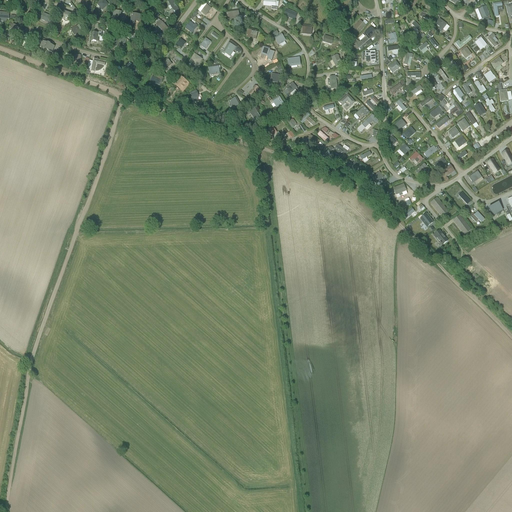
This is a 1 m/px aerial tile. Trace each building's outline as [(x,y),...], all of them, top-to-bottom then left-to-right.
[(108,5),(103,0),(102,0),(97,4),(102,10),(108,5)] [(169,0),(168,1),(173,10),(175,15),(179,12),(173,0),(169,0)] [(204,3),(202,6),(198,11),(199,12),(201,13),(204,16),(205,16),(212,9),(210,8),(204,3)] [(494,17),(498,16),(497,8),(502,7),(501,3),(492,4),(494,17)] [(348,4),(340,12),(342,14),(350,6),(348,4)] [(480,10),(484,20),(490,17),(486,8),(480,10)] [(286,10),(285,13),(286,14),(285,16),(287,17),(288,16),(292,18),(292,19),(294,20),(296,15),(296,14),(286,10)] [(238,11),(227,13),(228,20),(239,18),(238,11)] [(9,19),(9,14),(0,12),(0,21),(7,22),(7,19),(9,19)] [(62,18),(63,18),(63,20),(63,21),(64,22),(65,22),(66,22),(67,22),(68,22),(69,21),(69,20),(70,21),(72,15),(64,12),(62,18)] [(431,17),(421,13),(420,17),(430,21),(431,17)] [(41,20),(48,23),(50,24),(53,18),(44,14),(41,20)] [(132,14),(131,20),(131,24),(134,24),(135,21),(139,22),(143,23),(144,16),(132,14)] [(357,16),(354,14),(346,22),(348,25),(357,16)] [(166,26),(168,24),(164,20),(161,22),(160,21),(156,25),(165,34),(168,30),(169,29),(166,26)] [(360,21),(353,28),(359,34),(366,26),(360,21)] [(422,30),(415,22),(412,25),(419,32),(422,30)] [(447,25),(443,22),(437,30),(440,33),(447,25)] [(189,23),(185,28),(192,33),(196,28),(189,23)] [(7,35),(8,36),(12,39),(19,29),(13,25),(7,35)] [(76,26),(70,30),(74,36),(80,32),(76,26)] [(312,27),(308,26),(303,26),(302,33),(311,34),(312,27)] [(256,40),(257,31),(248,29),(246,38),(256,40)] [(92,33),(92,41),(98,42),(98,38),(104,38),(104,32),(101,32),(101,33),(92,33)] [(406,32),(399,34),(402,41),(405,40),(405,38),(408,37),(406,32)] [(389,45),(398,42),(395,33),(388,35),(389,40),(387,40),(389,45)] [(27,49),(29,49),(30,48),(30,46),(29,45),(32,41),(29,38),(30,37),(30,35),(29,34),(27,34),(26,35),(21,39),(24,42),(26,44),(27,45),(26,46),(26,48),(27,49)] [(281,34),(277,37),(274,38),(279,45),(285,41),(281,34)] [(493,34),(487,39),(495,48),(498,46),(492,40),(495,37),(493,34)] [(180,39),(185,43),(189,39),(184,35),(180,39)] [(325,36),(324,38),(323,42),(325,43),(325,42),(329,43),(328,44),(331,45),(333,39),(325,36)] [(455,44),(459,49),(472,39),(469,36),(460,43),(458,41),(455,44)] [(112,44),(112,45),(117,47),(119,44),(119,42),(121,43),(121,44),(124,45),(126,40),(123,38),(122,40),(120,39),(118,38),(115,37),(114,39),(112,44)] [(354,41),(352,44),(357,50),(369,40),(367,37),(358,45),(354,41)] [(474,43),(480,50),(486,45),(481,38),(478,41),(474,43)] [(176,45),(181,49),(185,43),(180,39),(176,45)] [(200,46),(205,50),(207,47),(206,47),(209,42),(205,39),(200,46)] [(432,40),(429,42),(435,50),(438,48),(432,40)] [(42,41),(39,48),(52,53),(55,47),(50,45),(50,44),(47,42),(47,43),(42,41)] [(228,43),(224,51),(223,53),(230,57),(231,55),(235,48),(228,43)] [(428,46),(426,43),(419,49),(421,51),(428,46)] [(264,47),(263,49),(261,54),(267,56),(270,49),(264,47)] [(461,55),(465,59),(467,58),(471,55),(466,48),(460,53),(461,55)] [(140,53),(142,61),(145,60),(145,59),(150,58),(148,52),(144,53),(144,52),(140,53)] [(375,52),(365,52),(365,57),(370,57),(370,63),(375,62),(375,52)] [(406,53),(403,65),(407,66),(409,58),(412,59),(413,55),(406,53)] [(189,62),(193,65),(197,67),(202,60),(194,55),(189,62)] [(73,56),(73,61),(73,64),(81,64),(80,56),(73,56)] [(337,56),(336,56),(331,59),(332,61),(334,60),(335,63),(334,64),(336,67),(341,64),(337,56)] [(166,58),(161,63),(166,69),(171,64),(166,58)] [(299,58),(294,59),(288,60),(289,67),(300,66),(299,58)] [(498,58),(490,64),(495,70),(503,64),(498,58)] [(104,67),(106,62),(93,59),(90,72),(95,73),(95,72),(96,72),(97,72),(98,72),(100,71),(101,71),(102,70),(103,69),(103,68),(104,66),(104,67)] [(451,72),(457,68),(452,61),(447,65),(451,72)] [(400,68),(395,62),(387,68),(392,74),(400,68)] [(127,70),(131,73),(132,74),(136,69),(131,65),(127,70)] [(219,74),(219,69),(220,68),(220,66),(218,66),(208,67),(209,71),(210,70),(210,75),(219,74)] [(441,70),(437,72),(445,82),(448,80),(441,70)] [(489,83),(495,79),(494,76),(493,77),(491,74),(490,72),(487,74),(488,76),(487,77),(488,80),(487,81),(489,83)] [(152,77),(150,82),(158,86),(160,81),(162,82),(163,79),(155,74),(153,78),(152,77)] [(183,93),(189,84),(179,76),(172,84),(183,93)] [(329,79),(330,81),(328,81),(327,83),(328,86),(329,87),(330,87),(331,90),(337,89),(336,77),(331,77),(332,79),(329,79)] [(426,83),(430,90),(436,86),(432,79),(426,83)] [(462,86),(467,95),(471,93),(468,87),(471,85),(469,82),(462,86)] [(477,82),(474,84),(479,93),(482,90),(480,86),(480,85),(479,84),(478,84),(477,82)] [(292,83),(283,92),(286,96),(289,93),(294,89),(295,90),(297,88),(292,83)] [(402,88),(400,84),(389,91),(392,95),(402,88)] [(255,86),(254,89),(255,90),(251,94),(255,96),(254,97),(256,99),(262,91),(259,89),(255,86)] [(419,86),(411,92),(413,95),(422,89),(419,86)] [(457,88),(452,92),(454,95),(460,104),(463,102),(460,98),(463,96),(457,88)] [(190,93),(191,96),(193,100),(194,101),(195,102),(198,101),(198,100),(197,98),(199,98),(196,90),(190,93)] [(508,101),(506,90),(498,92),(500,103),(508,101)] [(355,102),(348,94),(339,102),(342,106),(347,102),(351,106),(355,102)] [(429,96),(419,104),(422,108),(432,100),(429,96)] [(272,101),(273,103),(276,107),(283,103),(278,97),(272,101)] [(229,102),(232,106),(234,109),(240,106),(236,98),(229,102)] [(401,100),(399,102),(396,104),(403,112),(406,109),(402,105),(404,103),(401,100)] [(488,102),(485,104),(491,113),(494,111),(491,105),(494,104),(491,100),(488,102)] [(377,109),(369,101),(365,104),(374,113),(377,109)] [(456,103),(453,105),(455,108),(450,111),(453,116),(458,112),(459,114),(462,112),(456,103)] [(484,105),(475,111),(477,114),(486,109),(484,105)] [(439,109),(438,107),(430,114),(433,119),(442,112),(439,109)] [(254,108),(249,112),(246,113),(248,116),(250,114),(255,121),(257,120),(260,118),(254,108)] [(362,113),(365,117),(368,114),(363,108),(355,115),(358,117),(362,113)] [(306,120),(313,126),(315,123),(308,117),(310,116),(307,113),(300,122),(302,124),(306,120)] [(476,123),(469,113),(465,116),(472,125),(476,123)] [(370,118),(362,126),(364,128),(365,129),(374,120),(371,117),(370,118)] [(449,120),(446,117),(437,124),(439,127),(449,120)] [(492,118),(487,123),(492,127),(497,122),(492,118)] [(469,127),(464,119),(457,124),(462,132),(469,127)] [(289,120),(287,121),(292,129),(295,127),(294,127),(296,126),(291,120),(290,121),(289,120)] [(394,126),(397,129),(399,132),(406,126),(401,120),(394,126)] [(272,137),(277,133),(272,127),(267,131),(264,134),(268,140),(273,137),(272,137)] [(410,128),(402,135),(406,141),(410,138),(407,136),(413,131),(410,128)] [(455,128),(448,133),(452,139),(459,134),(455,128)] [(328,139),(320,132),(317,135),(326,142),(328,139)] [(320,141),(310,136),(305,143),(315,149),(320,141)] [(397,142),(392,137),(387,141),(392,146),(397,142)] [(462,137),(454,142),(458,148),(466,142),(462,137)] [(342,152),(345,155),(347,152),(337,145),(335,148),(338,150),(336,152),(340,155),(342,152)] [(408,151),(403,146),(399,150),(404,155),(408,151)] [(437,151),(433,147),(424,154),(428,158),(437,151)] [(511,158),(507,150),(501,154),(508,165),(511,162),(511,158)] [(328,151),(318,156),(320,160),(330,155),(328,151)] [(369,152),(360,157),(362,160),(371,155),(369,152)] [(467,155),(465,152),(456,158),(458,161),(467,155)] [(414,161),(417,164),(420,162),(422,160),(416,153),(413,155),(411,157),(412,159),(410,161),(412,163),(414,161)] [(446,163),(443,158),(433,165),(435,168),(436,170),(446,163)] [(492,159),(487,163),(494,174),(500,170),(492,159)] [(361,166),(354,162),(349,169),(352,172),(356,167),(359,170),(361,166)] [(426,167),(424,164),(415,172),(418,174),(426,167)] [(452,169),(450,166),(439,173),(443,179),(451,173),(449,171),(452,169)] [(477,171),(468,178),(473,184),(481,178),(477,171)] [(382,186),(385,178),(379,175),(375,183),(382,186)] [(399,195),(399,196),(402,195),(402,193),(406,192),(403,185),(393,189),(395,196),(399,195)] [(470,202),(462,193),(459,196),(461,198),(461,199),(467,205),(470,202)] [(445,210),(437,199),(431,204),(440,214),(445,210)] [(498,203),(488,209),(493,216),(502,211),(498,203)] [(414,212),(411,209),(401,217),(404,220),(411,214),(412,214),(414,213),(414,212)] [(484,220),(477,212),(474,215),(473,215),(470,217),(475,223),(478,220),(481,223),(484,220)] [(433,223),(426,214),(420,220),(422,223),(422,222),(427,228),(433,223)] [(468,228),(460,217),(454,221),(462,232),(468,228)] [(447,241),(439,231),(434,236),(442,246),(447,241)]
